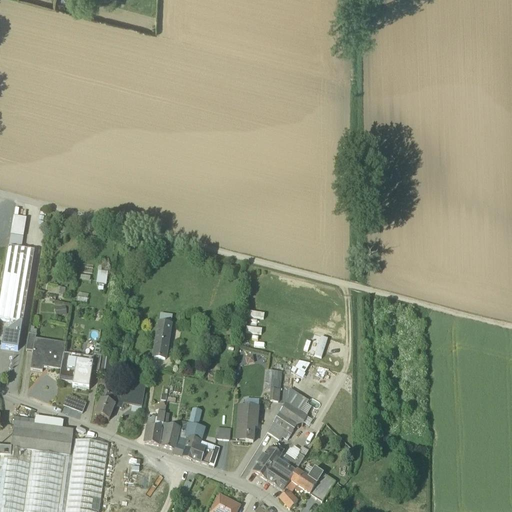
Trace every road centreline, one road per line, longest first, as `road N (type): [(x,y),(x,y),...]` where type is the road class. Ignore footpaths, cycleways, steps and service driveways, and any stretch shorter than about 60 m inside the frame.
road 1 (track): [(0,196),(511,327)]
road 2 (residential): [(0,395),(239,484),(282,511)]
